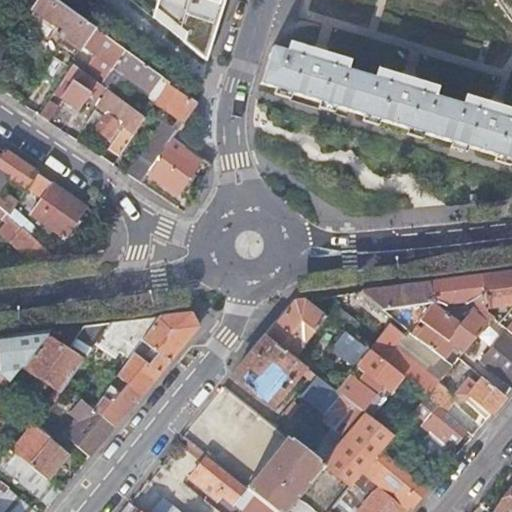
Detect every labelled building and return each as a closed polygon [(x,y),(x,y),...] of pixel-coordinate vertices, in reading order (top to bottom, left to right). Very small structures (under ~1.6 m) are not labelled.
[(125,51),(54,0),(37,0),(30,11),(57,29),(53,34),(78,52),(82,46),(113,68),(125,51)] [(226,0),(157,0),(152,18),(207,62),(226,0)] [(501,105),(492,102),(491,106),(489,106),(487,113),(412,90),(414,83),(413,82),(414,79),(404,75),(403,79),(401,79),(399,86),(324,63),(326,56),(325,55),(326,52),(316,49),(315,52),(314,52),(311,59),(273,47),(261,85),(511,160),(511,120),(500,117),(502,110),(500,109),(501,105)] [(170,84),(125,51),(113,68),(107,76),(100,86),(107,91),(114,97),(127,78),(153,97),(151,101),(177,121),(190,102),(168,86),(170,84)] [(83,63),(77,69),(100,86),(107,76),(96,68),(94,70),(83,63)] [(72,65),(64,77),(71,82),(61,97),(60,98),(78,111),(88,97),(94,101),(99,93),(104,96),(107,91),(100,86),(77,69),(72,65)] [(71,82),(64,77),(54,93),(61,97),(71,82)] [(190,102),(192,100),(170,84),(168,86),(190,102)] [(104,96),(87,123),(109,139),(119,125),(124,127),(108,150),(119,158),(144,119),(114,97),(107,91),(104,96)] [(177,121),(171,129),(176,132),(197,103),(192,100),(190,102),(177,121)] [(48,102),(39,115),(49,122),(58,108),(48,102)] [(163,123),(128,175),(141,184),(147,174),(172,139),(176,132),(171,129),(163,123)] [(172,139),(147,174),(178,195),(201,160),(172,139)] [(0,209),(8,217),(20,198),(16,196),(14,199),(10,197),(8,200),(0,194),(0,190),(10,176),(27,187),(36,173),(16,159),(2,150),(0,153),(0,209)] [(108,150),(103,158),(114,166),(119,158),(108,150)] [(43,197),(52,184),(36,173),(27,187),(43,197)] [(62,238),(84,206),(67,194),(57,187),(35,220),(43,226),(41,230),(48,235),(51,231),(62,238)] [(11,243),(30,260),(53,257),(8,217),(0,209),(0,218),(1,219),(0,220),(16,234),(11,243)] [(511,272),(504,274),(482,276),(486,309),(511,305),(511,272)] [(431,283),(433,304),(475,300),(475,304),(480,309),(476,313),(471,310),(459,325),(433,305),(422,320),(427,324),(418,337),(453,364),(459,357),(480,332),(491,319),(493,318),(487,312),(486,309),(482,276),(460,279),(451,280),(431,283)] [(433,304),(431,283),(362,291),(392,317),(394,308),(433,304)] [(314,297),(303,299),(326,318),(331,321),(334,324),(345,311),(325,296),(314,297)] [(272,328),(265,336),(294,358),(309,340),(313,343),(318,337),(314,332),(326,318),(303,299),(295,300),(272,328)] [(93,410),(114,428),(152,381),(197,328),(190,314),(180,315),(157,318),(127,361),(93,410)] [(127,361),(157,318),(132,321),(108,324),(94,345),(113,360),(118,354),(127,361)] [(314,332),(318,337),(331,321),(326,318),(314,332)] [(500,326),(491,319),(480,332),(489,339),(500,326)] [(67,352),(45,338),(21,368),(18,372),(23,376),(26,372),(55,391),(49,400),(54,403),(65,387),(94,345),(108,324),(83,328),(81,331),(67,352)] [(393,329),(375,351),(412,380),(422,369),(397,348),(405,338),(393,329)] [(357,367),(369,351),(344,331),(331,347),(357,367)] [(0,338),(0,394),(5,389),(12,380),(18,372),(21,368),(45,338),(47,337),(50,332),(0,338)] [(481,360),(511,384),(511,340),(504,333),(481,360)] [(294,358),(265,336),(232,376),(273,408),(306,368),(294,358)] [(357,367),(337,392),(369,417),(401,376),(370,352),(369,351),(357,367)] [(331,387),(316,376),(301,394),(326,415),(322,420),(333,429),(326,438),(338,448),(324,465),(351,487),(362,473),(363,472),(381,450),(394,436),(381,427),(369,417),(337,392),(331,387)] [(479,403),(491,413),(505,396),(484,378),(466,400),(475,408),(479,403)] [(23,389),(12,380),(5,389),(0,394),(0,398),(5,402),(9,406),(23,389)] [(438,406),(445,411),(454,399),(449,395),(451,394),(437,383),(427,396),(438,406)] [(223,385),(188,433),(206,446),(218,429),(241,445),(263,414),(223,385)] [(73,445),(89,458),(99,445),(114,428),(93,410),(80,400),(69,414),(78,422),(67,437),(74,443),(73,445)] [(475,408),(486,418),(491,413),(479,403),(475,408)] [(430,432),(415,449),(436,466),(467,429),(445,411),(438,406),(422,425),(430,432)] [(35,472),(46,481),(66,457),(49,442),(51,440),(39,429),(16,456),(35,472)] [(385,446),(381,450),(387,455),(401,439),(395,434),(394,436),(385,446)] [(285,511),(324,465),(288,437),(247,487),(255,494),(278,511),(285,511)] [(188,442),(183,448),(200,461),(205,455),(188,442)] [(0,466),(10,454),(0,445),(0,466)] [(409,510),(428,489),(381,450),(363,472),(409,510)] [(247,487),(245,486),(243,487),(206,459),(190,477),(216,499),(221,493),(242,509),(255,494),(247,487)] [(55,499),(60,492),(46,481),(35,472),(27,483),(51,503),(55,499)] [(362,473),(351,487),(330,511),(331,511),(346,511),(373,482),(362,473)] [(0,511),(41,511),(0,476),(0,511)] [(360,510),(362,511),(408,511),(409,511),(379,488),(360,510)] [(511,511),(511,490),(494,511),(511,511)] [(278,511),(255,494),(242,509),(239,511),(278,511)] [(179,511),(163,498),(151,511),(179,511)]
